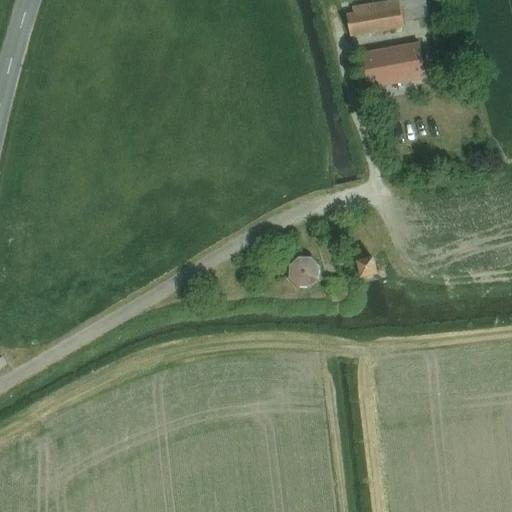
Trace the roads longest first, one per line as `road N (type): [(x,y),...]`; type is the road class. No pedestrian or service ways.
road 1 (unclassified): [(0,384),(286,215),(381,185)]
road 2 (track): [(331,0),(381,185)]
